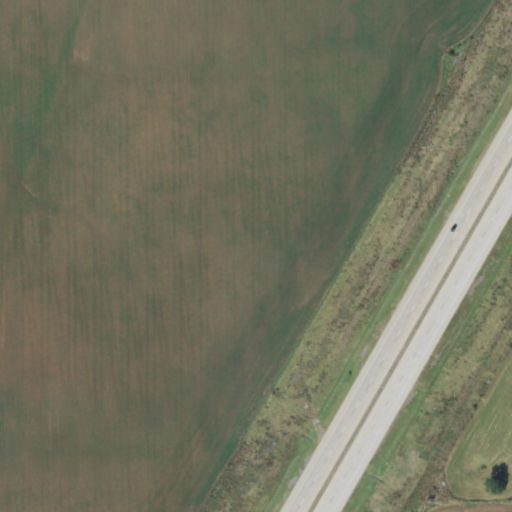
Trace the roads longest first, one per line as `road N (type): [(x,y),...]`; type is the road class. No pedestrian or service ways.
road 1 (motorway): [(511,131),(293,511)]
road 2 (motorway): [(323,511),(511,183)]
